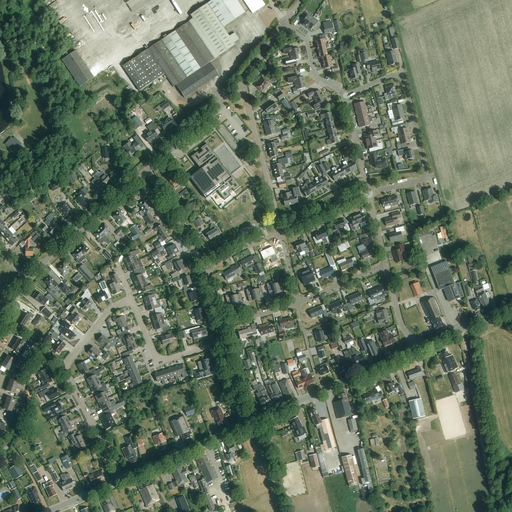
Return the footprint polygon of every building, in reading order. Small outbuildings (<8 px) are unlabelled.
[(175,99),(181,94),(184,98),(219,75),(210,63),(215,60),(222,55),(235,46),(234,44),(239,41),(235,34),(230,37),(223,28),(245,13),(236,0),(214,0),(191,16),(192,18),(188,21),(189,23),(148,50),(123,67),(139,91),(164,74),(174,88),(169,91),(175,99)] [(305,12),(304,13),(300,19),(305,22),(302,25),(306,28),(312,19),(313,17),(305,12)] [(312,19),(306,28),(310,30),(312,27),(317,30),(320,25),(312,19)] [(332,23),(323,24),(325,30),(324,31),(324,34),(325,34),(334,32),(332,23)] [(391,39),(394,49),(399,48),(396,38),(391,39)] [(299,48),(291,50),(290,47),(282,48),(284,54),(290,53),(290,56),(300,54),(299,48)] [(361,53),(360,54),(362,61),(368,59),(366,52),(365,52),(365,50),(360,51),(361,53)] [(394,51),(386,53),(389,66),(394,64),(397,63),(394,51)] [(302,59),(300,54),(290,56),(291,59),(285,61),(286,66),(294,64),(293,61),(302,59)] [(378,61),(370,63),(370,62),(366,63),(367,69),(371,68),(372,71),(376,70),(377,71),(379,71),(379,70),(380,69),(378,61)] [(75,80),(89,71),(84,64),(71,74),(75,80)] [(358,78),(357,74),(361,74),(358,64),(352,66),(353,69),(349,70),(349,71),(349,72),(349,74),(350,74),(351,79),(358,78)] [(264,93),(271,83),(261,76),(254,86),(264,93)] [(287,78),(288,81),(288,83),(294,82),(295,85),(305,82),(303,77),(296,79),(295,76),(287,78)] [(306,88),(305,82),(295,85),(296,88),(292,89),(293,94),(299,93),(298,90),(306,88)] [(385,87),(387,93),(384,94),(385,101),(388,100),(387,96),(396,94),(395,89),(394,84),(390,85),(390,86),(385,87)] [(314,100),(323,95),(321,93),(319,90),(313,93),(312,91),(307,93),(309,98),(313,96),(314,100)] [(284,97),(281,92),(276,96),(279,100),(284,97)] [(324,98),(323,95),(314,100),(316,103),(313,105),(315,109),(320,107),(319,104),(325,101),(323,98),(324,98)] [(292,109),(285,99),(281,102),(288,112),(292,109)] [(160,105),(164,110),(170,106),(166,101),(160,105)] [(276,107),(272,101),(263,108),(267,114),(276,107)] [(354,104),(356,110),(365,108),(364,102),(354,104)] [(393,114),(403,112),(401,105),(394,107),(393,103),(387,104),(389,111),(392,110),(393,114)] [(367,114),(365,108),(356,110),(357,116),(367,114)] [(324,119),(325,122),(332,120),(330,112),(320,115),(321,119),(324,119)] [(405,119),(403,112),(393,114),(394,118),(391,119),(393,126),(399,124),(398,120),(405,119)] [(358,122),(371,119),(371,117),(368,117),(367,114),(357,116),(358,122)] [(263,123),(265,130),(274,127),(273,125),(276,124),(274,117),(269,119),(270,121),(263,123)] [(165,132),(174,125),(169,119),(160,126),(165,132)] [(371,119),(358,122),(360,128),(370,125),(369,122),(372,121),(371,119)] [(334,127),(332,120),(325,122),(327,129),(334,127)] [(154,132),(158,129),(153,122),(147,127),(151,132),(144,138),(148,144),(149,143),(150,145),(154,141),(153,140),(158,137),(154,132)] [(274,127),(265,130),(266,136),(276,134),(275,134),(278,133),(277,129),(274,129),(274,127)] [(336,135),(334,127),(327,129),(329,137),(336,135)] [(398,133),(399,138),(409,135),(407,128),(400,130),(399,127),(391,129),(392,132),(394,132),(395,134),(398,133)] [(366,143),(376,141),(375,137),(379,136),(377,131),(368,133),(369,136),(364,137),(366,143)] [(336,135),(329,137),(330,140),(326,141),(327,145),(338,143),(336,135)] [(409,135),(399,138),(400,142),(397,143),(397,145),(396,145),(397,149),(404,147),(403,144),(410,142),(409,135)] [(5,144),(11,151),(12,150),(14,152),(22,144),(14,137),(13,139),(11,137),(5,144)] [(130,157),(141,149),(137,145),(141,142),(137,137),(133,139),(136,143),(131,147),(129,144),(124,148),(126,151),(130,157)] [(268,145),(269,151),(276,149),(275,145),(279,143),(279,140),(273,142),(274,143),(268,145)] [(376,141),(366,143),(367,150),(374,148),(374,151),(383,149),(381,143),(376,144),(376,141)] [(220,161),(207,145),(201,149),(203,151),(199,154),(197,152),(191,157),(201,169),(190,178),(204,196),(214,187),(224,200),(231,195),(228,191),(232,188),(234,191),(240,187),(228,171),(226,173),(218,162),(220,161)] [(276,149),(269,151),(271,158),(277,156),(277,157),(283,156),(282,153),(278,154),(276,149)] [(414,158),(413,151),(406,152),(405,149),(398,151),(399,157),(404,156),(405,160),(414,158)] [(309,152),(304,154),(307,163),(312,161),(309,152)] [(369,153),(370,157),(371,162),(370,162),(371,166),(375,165),(375,168),(382,167),(383,168),(386,167),(385,159),(383,159),(377,160),(375,152),(369,153)] [(287,158),(286,158),(278,160),(279,164),(273,166),(274,172),(282,170),(286,169),(285,164),(288,163),(287,158)] [(347,165),(345,161),(342,163),(344,166),(342,168),(346,175),(351,172),(347,165)] [(347,165),(351,172),(357,169),(353,162),(347,165)] [(321,175),(326,172),(321,164),(316,167),(321,175)] [(78,169),(85,177),(87,175),(83,169),(84,168),(82,165),(78,169)] [(331,169),(333,173),(330,174),(334,181),(340,178),(336,171),(335,168),(334,167),(331,169)] [(342,168),(339,170),(337,167),(335,168),(336,171),(340,178),(346,175),(342,168)] [(276,179),(282,177),(283,182),(291,180),(289,173),(287,174),(286,173),(282,174),(282,171),(282,170),(274,172),(276,179)] [(105,187),(111,182),(105,176),(102,173),(100,173),(99,175),(96,172),(94,174),(96,177),(100,181),(99,181),(105,187)] [(178,185),(177,183),(178,182),(171,173),(166,177),(173,186),(174,188),(178,185)] [(73,174),(68,177),(72,183),(77,179),(73,174)] [(96,177),(94,179),(91,182),(94,185),(95,185),(100,191),(105,187),(99,181),(100,181),(96,177)] [(317,191),(323,188),(317,177),(315,179),(316,182),(313,184),(317,191)] [(324,177),(321,179),(320,177),(318,178),(317,177),(323,188),(328,185),(324,177)] [(317,191),(313,184),(311,185),(308,180),(305,182),(306,184),(312,194),(317,191)] [(52,191),(62,186),(59,181),(49,186),(52,191)] [(304,185),(305,188),(302,190),(306,197),(312,194),(306,184),(304,185)] [(288,193),(291,205),(298,203),(296,197),(297,197),(300,196),(298,187),(292,189),(293,192),(288,193)] [(189,193),(186,189),(180,194),(183,198),(189,193)] [(423,191),(424,196),(426,201),(430,200),(430,204),(438,202),(437,196),(433,197),(432,189),(423,191)] [(88,203),(84,200),(83,198),(85,196),(84,196),(86,195),(81,190),(78,194),(77,193),(73,197),(75,199),(74,199),(83,208),(84,208),(85,208),(88,206),(88,205),(87,204),(88,203)] [(410,206),(418,204),(415,192),(407,194),(410,206)] [(284,206),(291,205),(288,193),(280,195),(282,201),(283,200),(284,206)] [(397,197),(393,198),(392,197),(388,198),(389,199),(382,201),(384,207),(390,206),(391,207),(399,205),(397,197)] [(142,211),(149,207),(144,200),(138,204),(142,211)] [(69,213),(73,211),(66,203),(57,210),(61,214),(62,213),(64,216),(63,217),(66,221),(72,216),(69,213)] [(132,219),(134,218),(132,215),(135,213),(136,215),(135,213),(139,211),(137,207),(128,213),(132,219)] [(150,215),(153,213),(149,207),(142,211),(146,217),(144,218),(148,224),(154,221),(152,218),(152,217),(150,215)] [(21,212),(19,210),(11,216),(14,219),(20,214),(19,213),(21,212)] [(118,222),(124,217),(119,211),(113,217),(118,222)] [(387,227),(398,224),(397,219),(401,218),(400,212),(392,214),(393,218),(385,220),(387,227)] [(55,217),(51,213),(45,219),(47,220),(45,222),(48,226),(51,224),(50,222),(55,217)] [(362,213),(356,216),(359,224),(364,222),(366,225),(369,224),(367,217),(364,219),(362,213)] [(359,224),(356,216),(350,218),(352,224),(350,225),(352,231),(356,230),(354,226),(359,224)] [(200,218),(194,221),(198,227),(203,224),(200,218)] [(336,230),(340,229),(343,227),(345,232),(350,230),(347,224),(344,225),(342,220),(333,224),(334,227),(331,229),(334,235),(338,233),(336,230)] [(4,223),(0,226),(0,233),(2,236),(6,232),(8,229),(5,225),(6,225),(4,223)] [(48,231),(52,235),(57,229),(53,225),(49,229),(44,224),(40,228),(46,233),(48,231)] [(99,230),(105,235),(110,230),(105,224),(99,230)] [(158,231),(160,234),(165,231),(161,225),(154,229),(154,228),(156,232),(158,231)] [(213,237),(218,234),(217,232),(219,230),(217,226),(211,225),(210,229),(213,230),(206,234),(209,240),(210,239),(211,240),(213,238),(213,237)] [(391,242),(398,240),(398,241),(403,240),(401,232),(404,232),(403,227),(395,229),(396,233),(389,235),(391,242)] [(136,234),(132,237),(135,240),(141,234),(135,228),(132,230),(136,234)] [(6,232),(2,236),(6,241),(12,237),(11,236),(13,235),(8,229),(6,232)] [(34,232),(31,234),(32,236),(36,233),(37,234),(33,238),(35,240),(39,236),(40,238),(42,236),(37,230),(34,232)] [(99,241),(105,235),(99,230),(94,235),(99,241)] [(328,243),(327,242),(331,240),(328,234),(326,235),(325,233),(324,232),(323,230),(314,234),(315,237),(313,238),(315,242),(321,239),(324,245),(328,243)] [(165,231),(160,234),(162,238),(160,239),(162,242),(169,238),(165,231)] [(23,247),(26,247),(26,256),(33,256),(33,249),(30,249),(30,244),(30,240),(32,238),(30,235),(19,245),(22,248),(23,247)] [(14,239),(12,237),(6,241),(11,247),(18,241),(16,238),(14,239)] [(362,240),(365,247),(357,250),(359,253),(360,253),(363,260),(374,255),(367,238),(362,240)] [(124,239),(115,246),(121,252),(129,246),(124,239)] [(305,246),(303,241),(295,244),(297,250),(299,253),(304,251),(305,253),(309,251),(310,252),(313,250),(310,243),(306,245),(307,245),(305,246)] [(350,248),(347,242),(337,246),(340,253),(350,248)] [(78,250),(84,255),(89,250),(84,244),(78,250)] [(162,256),(162,257),(166,255),(166,254),(168,253),(170,256),(171,258),(173,257),(172,255),(178,252),(174,244),(166,249),(160,253),(162,256)] [(396,247),(397,251),(393,252),(394,257),(395,257),(396,263),(404,262),(402,252),(405,252),(403,245),(396,247)] [(263,260),(275,255),(272,247),(259,252),(263,260)] [(107,251),(103,254),(109,260),(112,257),(110,254),(112,252),(109,249),(107,251)] [(446,259),(452,258),(450,249),(444,251),(446,259)] [(86,258),(84,255),(78,250),(72,255),(77,260),(76,261),(79,264),(86,258)] [(157,250),(150,254),(152,257),(154,260),(158,258),(156,255),(159,253),(157,250)] [(124,260),(127,266),(137,262),(135,256),(138,254),(137,251),(129,254),(130,257),(124,260)] [(329,251),(324,252),(326,255),(329,264),(330,264),(334,262),(330,253),(329,251)] [(252,257),(252,256),(240,262),(241,263),(239,264),(240,268),(243,267),(244,269),(247,267),(248,269),(254,266),(258,274),(264,271),(256,255),(252,257)] [(183,259),(173,264),(171,261),(165,265),(167,270),(175,266),(178,272),(187,267),(183,259)] [(351,259),(345,261),(344,259),(338,262),(342,271),(350,267),(351,268),(354,267),(351,259)] [(300,274),(301,278),(304,285),(315,280),(312,273),(315,272),(309,260),(306,261),(309,268),(305,270),(299,273),(300,274)] [(464,297),(459,283),(456,284),(447,261),(431,268),(440,290),(444,289),(449,301),(455,298),(456,300),(464,297)] [(140,268),(137,262),(127,266),(129,273),(135,271),(137,273),(145,270),(143,267),(140,268)] [(63,274),(69,268),(64,263),(58,269),(63,274)] [(226,280),(237,274),(239,277),(243,274),(238,267),(235,269),(233,266),(230,268),(231,269),(222,274),(226,280)] [(320,272),(316,273),(318,278),(322,277),(323,279),(331,275),(332,276),(335,275),(334,272),(332,267),(320,272)] [(85,269),(80,273),(86,278),(90,275),(87,271),(85,269)] [(146,273),(145,270),(137,273),(138,277),(132,279),(135,285),(145,281),(143,275),(146,273)] [(111,276),(112,278),(114,283),(109,285),(113,295),(120,292),(117,284),(120,283),(116,274),(111,276)] [(44,282),(49,287),(48,288),(51,291),(55,287),(55,288),(58,285),(55,282),(50,276),(44,282)] [(188,276),(183,278),(180,279),(180,280),(178,281),(180,288),(186,286),(191,284),(188,276)] [(279,283),(274,284),(277,294),(284,292),(281,280),(278,280),(279,283)] [(145,281),(135,285),(137,292),(143,289),(145,292),(152,289),(151,286),(148,287),(145,281)] [(419,282),(410,286),(415,297),(424,293),(419,282)] [(277,294),(274,284),(269,286),(268,283),(266,284),(269,296),(277,294)] [(69,290),(63,284),(59,288),(65,294),(69,290)] [(485,292),(482,294),(481,292),(484,291),(482,287),(481,285),(474,287),(477,294),(482,306),(484,305),(485,307),(489,305),(487,302),(489,301),(485,292)] [(106,295),(109,294),(106,286),(101,288),(103,292),(96,296),(99,303),(108,298),(106,295)] [(258,288),(253,290),(256,300),(263,297),(260,286),(258,286),(258,288)] [(373,300),(384,295),(381,287),(368,292),(370,297),(367,299),(370,305),(374,303),(373,300)] [(197,301),(194,292),(190,293),(189,289),(183,291),(186,301),(190,299),(191,303),(197,301)] [(256,300),(253,290),(248,291),(248,289),(245,290),(249,302),(256,300)] [(32,297),(38,302),(44,306),(48,300),(43,296),(37,291),(32,297)] [(238,294),(233,296),(235,305),(243,303),(239,291),(237,292),(238,294)] [(144,299),(146,305),(157,302),(155,295),(157,295),(156,292),(150,294),(150,297),(144,299)] [(349,310),(350,313),(354,311),(353,309),(351,305),(363,300),(359,292),(348,297),(350,302),(346,304),(349,310)] [(78,303),(76,306),(79,308),(80,307),(85,311),(89,306),(90,306),(92,303),(88,300),(90,297),(85,294),(81,298),(84,301),(82,304),(81,303),(79,302),(78,303)] [(235,305),(233,296),(228,297),(227,295),(225,296),(228,308),(235,305)] [(427,323),(429,322),(431,321),(435,330),(443,326),(438,314),(440,313),(433,298),(421,303),(427,318),(425,319),(427,323)] [(477,311),(480,310),(478,306),(479,305),(476,299),(471,302),(475,310),(476,310),(477,311)] [(332,313),(336,311),(337,314),(341,312),(340,309),(343,308),(345,312),(349,310),(346,304),(343,306),(340,300),(329,305),(331,311),(327,313),(328,315),(332,313)] [(159,308),(157,302),(146,305),(148,312),(154,310),(155,313),(162,311),(161,307),(159,308)] [(320,306),(308,311),(312,318),(323,313),(325,317),(328,316),(328,315),(327,313),(325,310),(322,311),(320,306)] [(75,325),(81,317),(76,313),(77,311),(72,307),(69,312),(73,315),(68,320),(75,325)] [(51,315),(44,308),(40,312),(48,318),(51,315)] [(189,313),(190,312),(194,311),(195,314),(191,315),(192,319),(196,318),(197,321),(205,319),(202,308),(194,310),(194,311),(193,308),(187,309),(189,313)] [(381,324),(389,322),(386,309),(375,312),(378,324),(381,323),(381,324)] [(164,310),(162,311),(155,313),(156,316),(152,318),(154,324),(164,321),(162,315),(165,314),(164,310)] [(24,312),(17,323),(23,327),(30,317),(32,318),(34,316),(29,313),(28,315),(24,312)] [(116,321),(119,327),(126,324),(123,317),(119,319),(118,316),(112,318),(113,322),(116,321)] [(281,318),(278,319),(280,328),(278,328),(279,333),(278,333),(280,338),(285,336),(284,331),(283,331),(282,328),(287,326),(288,329),(293,327),(292,324),(293,324),(291,318),(282,320),(281,318)] [(63,326),(59,330),(62,333),(70,339),(74,334),(72,332),(68,329),(71,326),(65,321),(63,323),(62,325),(63,326)] [(164,321),(154,324),(156,331),(162,329),(163,332),(170,330),(169,327),(166,327),(164,321)] [(119,327),(120,330),(116,331),(119,338),(130,333),(126,324),(119,327)] [(258,327),(261,336),(273,332),(271,325),(263,328),(262,326),(258,327)] [(324,341),(324,340),(327,339),(326,335),(323,336),(323,333),(327,331),(326,326),(319,328),(320,331),(315,332),(317,342),(324,341)] [(253,337),(257,336),(255,329),(251,330),(250,327),(247,328),(248,329),(238,332),(240,339),(253,336),(253,337)] [(206,331),(205,328),(196,330),(195,328),(189,329),(190,333),(192,333),(194,339),(207,336),(206,334),(207,334),(207,332),(206,331)] [(171,337),(175,335),(174,330),(167,332),(168,335),(160,338),(163,346),(173,343),(171,337)] [(379,334),(381,340),(384,347),(391,344),(395,342),(392,335),(389,336),(386,330),(379,334)] [(51,336),(54,338),(58,341),(52,348),(59,353),(65,345),(62,342),(64,340),(54,332),(51,336)] [(119,338),(120,340),(122,339),(125,345),(126,345),(127,346),(135,343),(130,333),(119,338)] [(97,341),(98,341),(105,347),(108,344),(111,347),(116,345),(113,338),(108,340),(102,335),(97,341)] [(18,339),(15,344),(22,348),(23,348),(26,343),(29,345),(28,346),(32,348),(33,345),(30,343),(24,339),(23,341),(18,339)] [(358,340),(362,351),(366,350),(361,339),(358,340)] [(376,348),(375,345),(373,341),(366,344),(372,358),(378,355),(375,349),(376,348)] [(137,349),(135,343),(127,346),(129,352),(122,355),(123,358),(133,354),(132,351),(137,349)] [(15,344),(12,349),(18,353),(17,354),(21,356),(22,354),(23,354),(25,351),(25,350),(23,348),(22,348),(15,344)] [(93,348),(88,354),(96,360),(99,356),(105,361),(109,357),(105,353),(103,355),(98,351),(97,351),(93,348)] [(350,359),(353,367),(364,362),(360,353),(357,351),(356,352),(354,348),(349,350),(352,358),(350,359)] [(446,374),(458,369),(452,356),(449,357),(447,351),(439,355),(441,360),(440,361),(446,374)] [(299,363),(306,360),(304,354),(297,357),(299,363)] [(5,358),(3,361),(12,367),(12,366),(14,367),(18,361),(16,360),(16,361),(8,356),(6,359),(5,358)] [(126,367),(134,364),(131,358),(123,361),(125,364),(121,366),(122,368),(126,366),(126,367)] [(209,372),(212,371),(209,359),(201,361),(201,362),(198,362),(200,371),(194,372),(196,379),(210,376),(209,372)] [(338,359),(334,361),(334,363),(331,364),(334,371),(342,367),(338,359)] [(12,367),(3,361),(2,362),(4,363),(1,366),(7,370),(5,372),(11,376),(14,371),(10,369),(12,367)] [(84,362),(77,365),(82,375),(85,373),(87,376),(90,375),(96,371),(94,368),(89,371),(84,362)] [(124,372),(125,373),(125,374),(128,373),(129,374),(137,370),(134,364),(126,367),(128,370),(124,372)] [(320,369),(318,370),(321,376),(328,373),(325,365),(322,366),(320,367),(320,369)] [(182,375),(183,378),(188,376),(186,371),(183,372),(181,366),(175,368),(177,376),(182,375)] [(91,377),(86,380),(89,386),(98,381),(97,377),(100,375),(99,374),(103,370),(103,371),(105,370),(104,368),(104,367),(98,370),(96,371),(90,375),(91,377)] [(41,368),(33,372),(34,375),(36,374),(39,380),(48,375),(46,369),(42,371),(41,368)] [(175,377),(176,380),(178,379),(177,376),(175,368),(168,370),(171,378),(175,377)] [(410,380),(423,376),(420,368),(417,369),(417,370),(408,373),(410,380)] [(299,378),(303,387),(303,388),(309,385),(309,384),(313,382),(310,374),(307,375),(305,369),(300,371),(303,376),(302,377),(303,379),(300,380),(299,378)] [(140,376),(137,370),(129,374),(130,377),(125,379),(126,382),(131,379),(132,380),(140,376)] [(170,383),(171,385),(173,384),(171,378),(168,370),(161,372),(164,380),(168,379),(170,383)] [(162,381),(163,384),(165,384),(164,380),(161,372),(155,374),(157,383),(162,381)] [(292,374),(294,380),(298,389),(303,387),(299,378),(299,377),(300,376),(298,372),(292,374)] [(455,374),(449,377),(453,386),(454,386),(456,391),(461,389),(459,384),(460,383),(458,377),(457,377),(455,374)] [(39,387),(35,389),(36,392),(37,393),(50,386),(49,383),(52,382),(48,375),(39,380),(42,385),(43,386),(40,387),(39,387)] [(130,385),(130,386),(131,387),(134,386),(135,386),(143,383),(140,376),(132,380),(133,383),(130,385)] [(9,380),(7,386),(16,389),(17,385),(22,386),(23,381),(16,379),(15,382),(9,380)] [(288,379),(278,383),(283,394),(284,394),(285,396),(292,393),(288,384),(290,383),(288,379)] [(251,382),(252,384),(254,391),(258,389),(259,392),(256,394),(261,406),(266,404),(259,389),(258,384),(257,385),(255,380),(251,382)] [(273,380),(270,382),(270,384),(277,399),(281,397),(274,382),(273,380)] [(98,381),(89,386),(90,387),(92,393),(97,390),(99,392),(107,388),(110,387),(108,384),(105,386),(104,384),(101,385),(99,382),(98,381)] [(265,385),(265,386),(272,401),(277,399),(270,384),(270,382),(266,383),(267,384),(265,385)] [(264,387),(262,387),(261,383),(258,384),(259,389),(266,404),(271,402),(264,387)] [(398,392),(399,392),(400,395),(403,394),(400,386),(394,388),(392,383),(385,386),(389,394),(397,390),(398,392)] [(16,389),(7,386),(6,392),(14,394),(16,389)] [(47,389),(38,394),(40,397),(47,393),(50,400),(60,395),(56,388),(49,392),(47,389)] [(101,395),(95,398),(98,404),(108,399),(106,395),(109,393),(107,388),(99,392),(101,395)] [(379,399),(383,397),(381,391),(377,393),(376,390),(363,396),(366,403),(378,397),(379,399)] [(337,419),(351,416),(345,394),(336,396),(338,401),(333,402),(337,419)] [(7,397),(5,403),(14,405),(16,405),(18,400),(16,399),(15,400),(7,397)] [(108,399),(98,404),(102,410),(108,407),(109,409),(112,408),(116,406),(113,401),(110,402),(108,399)] [(421,400),(409,402),(413,420),(425,417),(421,400)] [(5,403),(3,409),(7,410),(7,412),(8,414),(9,414),(8,417),(14,419),(16,413),(14,412),(16,405),(14,405),(5,403)] [(42,408),(43,409),(45,412),(52,409),(54,413),(62,409),(59,403),(53,406),(52,403),(42,408)] [(195,413),(192,405),(184,409),(187,417),(195,413)] [(105,416),(101,418),(106,429),(115,424),(110,415),(114,413),(113,410),(112,408),(109,409),(103,412),(105,416)] [(218,425),(226,422),(220,408),(211,412),(214,419),(215,418),(218,425)] [(320,423),(322,427),(319,428),(322,441),(324,450),(325,450),(326,451),(329,450),(329,449),(335,447),(328,419),(320,421),(319,417),(317,411),(316,412),(314,409),(309,412),(312,419),(315,425),(320,423)] [(158,410),(152,412),(154,418),(160,416),(158,410)] [(59,421),(63,427),(70,423),(66,415),(62,418),(60,415),(53,418),(56,423),(59,421)] [(190,436),(192,435),(190,431),(184,418),(171,423),(177,438),(181,436),(184,442),(191,439),(190,436)] [(296,438),(306,434),(303,427),(302,427),(297,418),(289,421),(292,427),(291,428),(296,438)] [(350,431),(356,430),(353,419),(348,420),(350,431)] [(61,432),(56,435),(58,439),(70,433),(68,430),(72,428),(70,423),(63,427),(64,430),(61,432)] [(85,446),(80,435),(76,437),(75,434),(68,437),(73,446),(75,445),(78,450),(85,446)] [(128,446),(122,449),(126,459),(129,458),(131,463),(138,460),(136,456),(137,455),(134,449),(137,448),(134,441),(135,441),(132,434),(125,438),(128,446)] [(165,448),(167,447),(166,444),(167,443),(163,434),(153,438),(157,446),(158,446),(161,452),(166,450),(165,448)] [(5,444),(0,447),(0,449),(3,453),(8,449),(5,444)] [(235,461),(234,459),(231,452),(237,450),(234,444),(231,445),(231,444),(225,447),(228,453),(225,455),(228,462),(230,461),(231,462),(235,461)] [(310,456),(309,456),(312,469),(320,467),(315,448),(308,450),(310,456)] [(368,468),(363,448),(357,450),(362,469),(368,468)] [(323,452),(317,454),(320,468),(323,477),(329,476),(327,472),(328,471),(323,452)] [(67,455),(61,458),(67,470),(72,467),(67,455)] [(205,455),(196,460),(206,482),(205,482),(204,480),(198,483),(210,510),(215,508),(209,494),(210,494),(205,483),(218,478),(212,466),(211,467),(205,455)] [(351,455),(341,458),(349,487),(359,484),(351,455)] [(10,469),(16,479),(22,475),(16,465),(10,469)] [(232,465),(226,467),(229,478),(230,477),(231,481),(236,479),(232,465)] [(188,483),(185,476),(188,475),(185,469),(182,470),(180,466),(175,469),(178,476),(179,476),(183,485),(188,483)] [(362,469),(365,482),(371,481),(368,468),(362,469)] [(178,476),(175,469),(171,470),(176,481),(176,482),(173,483),(175,488),(178,487),(183,485),(179,476),(178,476)] [(43,479),(38,471),(33,474),(38,482),(43,479)] [(86,482),(89,487),(94,485),(94,486),(97,485),(96,483),(99,482),(100,484),(107,481),(103,471),(90,477),(89,475),(87,474),(83,476),(85,479),(88,477),(89,478),(90,480),(86,482)] [(64,474),(63,475),(66,482),(69,489),(75,487),(71,479),(69,473),(65,475),(64,474)] [(199,487),(194,473),(188,475),(191,483),(192,483),(194,486),(193,487),(194,489),(199,487)] [(63,475),(60,476),(62,480),(63,483),(60,484),(64,492),(69,489),(66,482),(63,475)] [(6,483),(10,490),(15,487),(12,480),(6,483)] [(48,487),(45,489),(50,498),(56,495),(54,491),(55,491),(54,488),(53,488),(52,485),(53,485),(51,481),(47,484),(48,487)] [(146,506),(159,500),(153,485),(149,487),(147,481),(137,485),(146,506)] [(21,498),(16,488),(10,491),(16,501),(21,498)] [(33,506),(41,503),(37,494),(39,493),(37,488),(27,493),(30,500),(31,500),(33,506)] [(179,503),(181,511),(187,511),(190,511),(186,496),(177,498),(178,501),(175,502),(175,504),(179,503)] [(103,511),(114,511),(116,511),(113,506),(112,507),(108,499),(101,502),(103,508),(102,508),(103,511)]
